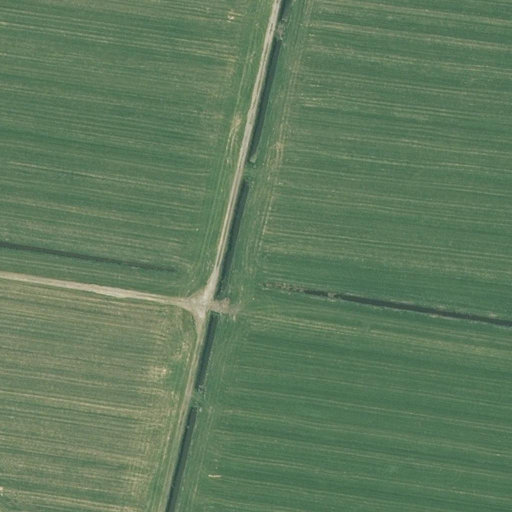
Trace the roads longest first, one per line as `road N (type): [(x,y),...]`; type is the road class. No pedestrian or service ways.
road 1 (track): [(160,511),(277,0)]
road 2 (track): [(0,274),(206,306)]
